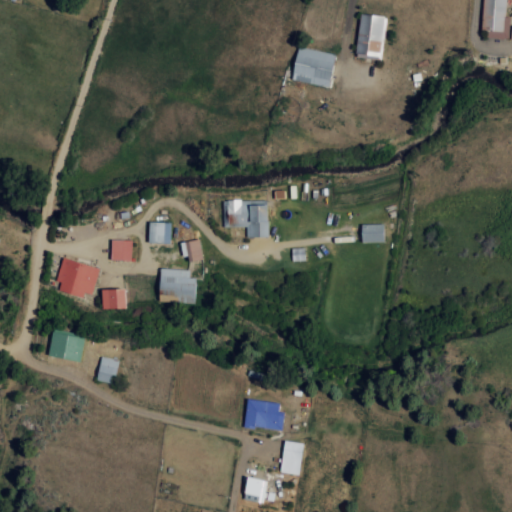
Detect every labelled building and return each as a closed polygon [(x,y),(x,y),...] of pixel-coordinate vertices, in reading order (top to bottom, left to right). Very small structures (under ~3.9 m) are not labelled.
[(504,0),(482,0),(480,36),(511,38),(511,26),(510,26),(511,17),(504,17),(504,0)] [(354,55),(381,57),(385,16),(358,14),(354,55)] [(291,81),(329,86),(333,53),(296,47),(291,81)] [(222,227),(245,226),(245,237),(267,237),(266,200),(222,201),(222,227)] [(169,223),(147,223),(147,242),(169,243),(169,223)] [(382,224),(360,224),(360,242),(382,242),(382,224)] [(109,260),(129,260),(130,241),(110,240),(109,260)] [(202,260),(199,240),(181,242),(183,262),(202,260)] [(291,261),(304,261),(303,248),(291,248),(291,261)] [(97,268),(60,259),(55,282),(59,282),(57,291),(90,298),(97,268)] [(194,303),(195,278),(188,278),(189,269),(158,269),(157,302),(194,303)] [(100,308),(124,308),(123,288),(100,289),(100,308)] [(46,354),(79,361),(85,335),(52,328),(46,354)] [(118,360),(100,356),(94,379),(112,383),(118,360)] [(242,427),(252,429),(253,426),(280,430),(283,412),(277,411),(279,403),(246,398),(242,427)] [(297,475),(303,443),(284,439),(278,471),(297,475)] [(266,480),(246,476),(241,498),(262,502),(266,480)]
